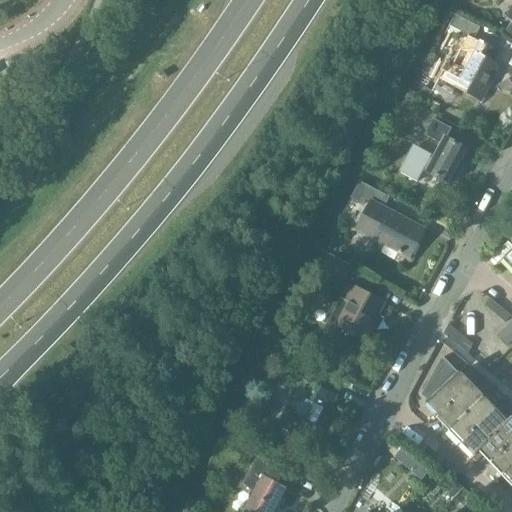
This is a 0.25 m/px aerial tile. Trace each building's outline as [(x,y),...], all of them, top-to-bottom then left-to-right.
[(448,66),(440,81),(480,102),(486,90),(484,89),(497,66),(491,63),(497,52),(474,40),(468,51),(472,53),(461,73),(448,66)] [(433,120),(424,136),(441,145),(441,146),(434,159),(431,158),(431,156),(416,148),(402,174),(407,177),(407,178),(417,183),(424,170),(427,172),(427,173),(427,174),(449,185),(467,150),(446,139),(451,130),(433,120)] [(389,199),(365,186),(359,197),(371,203),(356,231),(409,259),(424,231),(383,210),(389,199)] [(314,269),(343,285),(351,270),(322,254),(314,269)] [(324,332),(357,349),(362,340),(365,342),(365,341),(364,340),(371,328),(377,332),(384,319),(379,316),(385,304),(350,285),(342,300),(324,332)] [(283,328),(277,339),(286,344),(292,333),(283,328)] [(472,387),(459,374),(458,375),(443,358),(442,359),(422,396),(429,403),(427,405),(439,418),(472,387)] [(284,428),(311,442),(335,396),(327,392),(333,381),(310,368),(304,381),(308,383),(284,428)] [(439,418),(451,431),(484,399),(472,387),(439,418)] [(451,431),(463,443),(496,412),(484,399),(451,431)] [(463,443),(475,456),(511,420),(511,418),(507,423),(496,412),(463,443)] [(485,455),(492,463),(511,444),(511,420),(475,456),(476,456),(481,451),(485,455)] [(511,468),(511,444),(492,463),(504,475),(511,468)] [(403,448),(395,457),(403,464),(411,455),(403,448)] [(481,451),(476,456),(472,459),(476,464),(485,455),(481,451)] [(281,486),(287,474),(258,459),(244,484),(255,494),(245,511),(273,511),(286,489),(281,486)]
